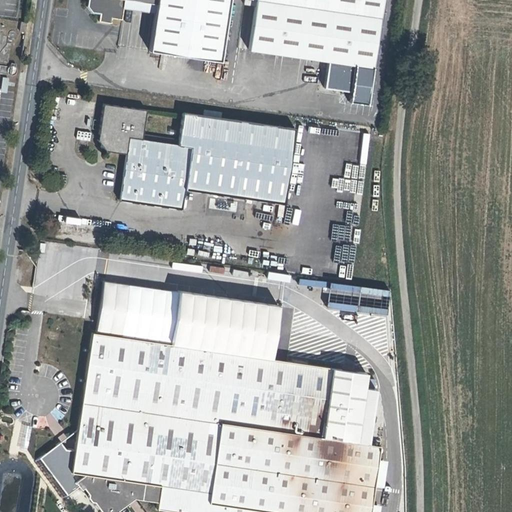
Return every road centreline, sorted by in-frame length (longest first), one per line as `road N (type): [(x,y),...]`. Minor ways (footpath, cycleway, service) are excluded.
road 1 (residential): [(421,511),(397,174),(419,0)]
road 2 (unknown): [(35,63),(356,109)]
road 3 (unclassified): [(0,313),(44,0)]
road 4 (unknown): [(16,196),(290,228)]
